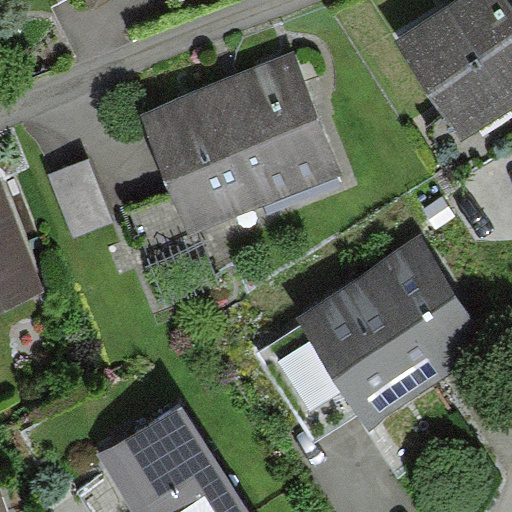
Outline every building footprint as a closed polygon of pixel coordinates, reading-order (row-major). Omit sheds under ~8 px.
[(511,94),(511,0),(433,0),(396,23),(460,127),(511,94)] [(143,120),(192,237),(264,208),(268,218),(346,186),(293,58),(235,82),(143,120)] [(75,237),(114,221),(91,163),(52,179),(75,237)] [(0,310),(45,294),(4,184),(0,185),(0,310)] [(486,349),(420,243),(305,315),(371,421),(486,349)] [(92,446),(133,511),(262,511),(185,388),(137,418),(92,446)] [(0,511),(10,511),(0,484),(0,511)]
